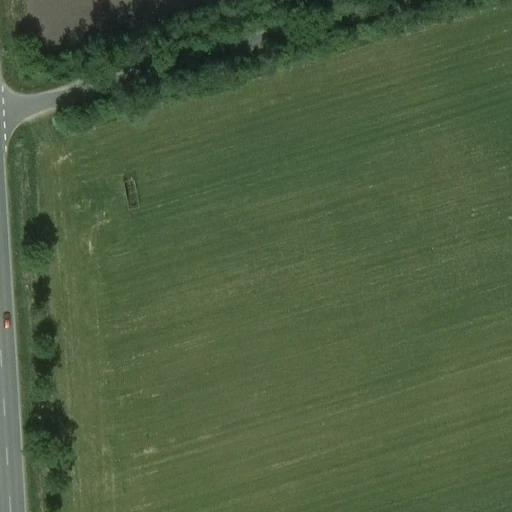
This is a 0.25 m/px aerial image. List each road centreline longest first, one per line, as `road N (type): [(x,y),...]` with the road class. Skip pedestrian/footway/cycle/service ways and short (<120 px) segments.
road 1 (unclassified): [(403,0),(0,116)]
road 2 (secondary): [(9,511),(0,349)]
